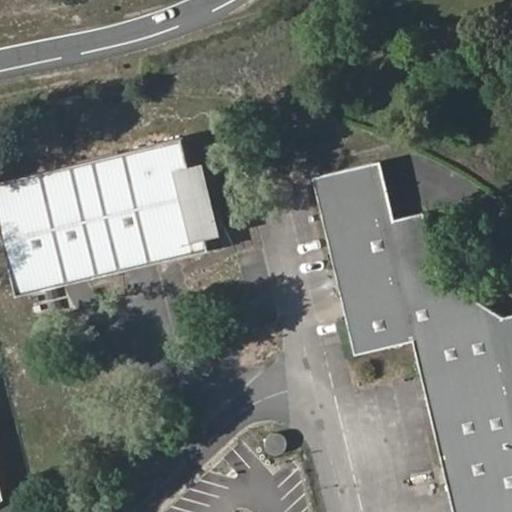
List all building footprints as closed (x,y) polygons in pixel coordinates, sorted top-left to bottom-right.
[(210,246),(194,175),(187,146),(0,188),(0,209),(21,301),(213,257),(210,246)] [(402,224),(388,165),(382,167),(395,225),(402,224)] [(511,511),(511,320),(506,321),(442,274),(435,269),(424,218),(402,224),(395,225),(382,167),(319,182),(361,357),(418,346),(456,511),(511,511)] [(210,246),(227,242),(210,171),(194,175),(210,246)] [(442,274),(430,216),(424,218),(435,269),(442,274)] [(290,455),(291,453),(292,450),(292,447),(292,444),(291,442),(289,439),(286,438),(284,437),(281,436),(275,437),(271,442),(270,444),(270,447),(270,450),(271,452),(272,455),(274,457),(277,458),(280,459),(282,459),(285,458),(288,457),(290,455)] [(0,504),(10,499),(4,477),(0,478),(0,504)]
